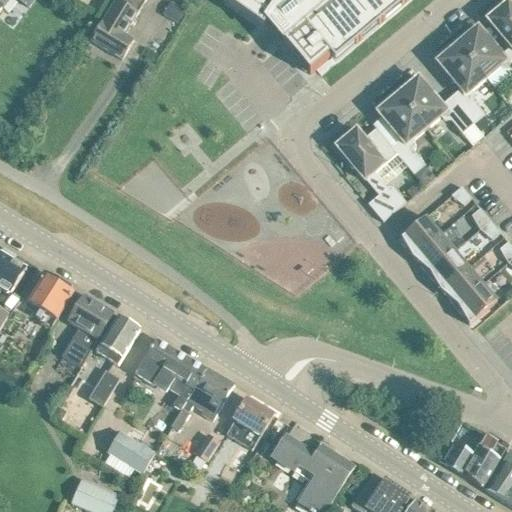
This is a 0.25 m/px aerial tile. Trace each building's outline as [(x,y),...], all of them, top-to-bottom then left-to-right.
[(0,0),(0,13),(10,0),(0,0)] [(124,63),(134,46),(135,44),(123,37),(146,0),(118,0),(92,43),(124,63)] [(264,32),(264,21),(310,76),(332,59),(336,64),(413,0),(224,0),(222,3),(264,32)] [(511,9),(508,5),(500,11),(497,9),(488,21),(487,22),(510,50),(511,51),(511,9)] [(468,32),(454,43),(486,81),(501,69),(504,72),(511,73),(511,51),(510,50),(501,58),(478,30),(471,36),(468,32)] [(461,93),(451,101),(473,127),(485,117),(474,104),(474,97),(471,93),(486,81),(454,43),(441,55),(444,58),(437,64),(461,93)] [(442,109),(418,80),(411,86),(408,82),(395,94),(426,131),(442,117),(445,121),(452,121),(464,135),(473,127),(451,101),(442,109)] [(412,143),(426,131),(395,94),(381,105),(384,109),(377,115),(401,143),(392,151),(396,156),(413,177),(425,167),(415,154),(415,147),(412,143)] [(365,143),(356,132),(356,133),(342,139),(343,143),(336,149),(364,183),(366,182),(378,197),(367,206),(382,224),(405,205),(393,190),(388,190),(387,190),(379,181),(375,181),(372,177),(396,156),(392,151),(377,133),(365,143)] [(463,208),(471,201),(462,190),(451,199),(463,208)] [(480,232),(490,224),(480,211),(472,219),(480,232)] [(413,260),(440,237),(426,220),(399,243),(406,252),(408,251),(413,260)] [(492,243),(500,236),(490,224),(480,232),(492,243)] [(427,277),(454,254),(440,237),(413,260),(421,267),(420,268),(427,277)] [(508,266),(511,261),(511,249),(508,245),(500,252),(508,266)] [(0,290),(10,297),(16,288),(26,271),(0,255),(0,254),(0,290)] [(441,294),(468,270),(454,254),(427,277),(434,286),(436,285),(441,294)] [(455,310),(482,287),(468,270),(441,294),(448,300),(447,301),(455,310)] [(57,323),(75,293),(45,275),(27,305),(41,313),(36,321),(41,323),(45,316),(57,323)] [(469,327),(496,304),(482,287),(455,310),(462,319),(464,318),(469,327)] [(103,333),(113,315),(84,298),(68,324),(79,330),(62,359),(80,370),(90,352),(96,341),(97,341),(103,333)] [(0,330),(9,316),(0,310),(0,330)] [(118,368),(140,332),(118,318),(96,355),(118,368)] [(181,413),(207,372),(157,342),(135,378),(154,389),(156,385),(179,398),(176,404),(177,404),(174,408),(181,412),(181,413)] [(213,424),(234,388),(207,372),(181,413),(181,412),(171,429),(179,434),(195,408),(204,413),(202,417),(213,424)] [(103,410),(120,381),(106,373),(89,401),(103,410)] [(329,408),(344,416),(353,396),(338,389),(329,408)] [(274,418),(247,402),(234,424),(226,438),(252,453),(260,439),(274,418)] [(61,422),(66,414),(57,409),(52,417),(61,422)] [(142,477),(155,456),(121,435),(108,456),(142,477)] [(316,458),(287,438),(276,455),(272,460),(312,486),(299,507),(306,511),(326,511),(354,470),(322,449),(316,458)] [(205,463),(217,445),(208,439),(196,457),(205,463)] [(483,491),(500,464),(490,458),(497,446),(486,439),(473,459),(462,478),(483,491)] [(462,478),(473,459),(455,447),(443,466),(462,478)] [(511,456),(509,454),(485,493),(511,510),(511,456)] [(385,484),(373,476),(362,493),(351,510),(352,511),(352,510),(354,511),(401,511),(410,499),(385,483),(385,484)] [(85,511),(112,511),(117,503),(119,498),(82,482),(72,506),(85,511)] [(227,498),(233,489),(225,484),(219,493),(227,498)] [(430,511),(415,502),(408,511),(430,511)]
